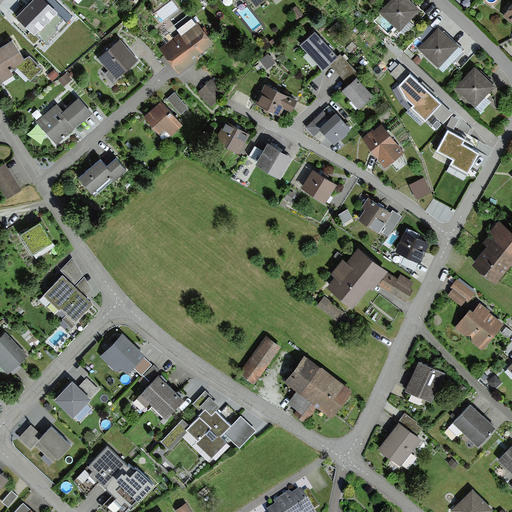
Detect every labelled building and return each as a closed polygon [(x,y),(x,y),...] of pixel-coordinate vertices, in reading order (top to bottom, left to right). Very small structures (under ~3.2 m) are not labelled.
[(40,0),(34,0),(19,17),(37,33),(55,13),(40,0)] [(400,30),(417,11),(405,0),(392,0),(381,12),(400,30)] [(160,48),(178,70),(212,44),(194,22),(160,48)] [(437,66),(455,47),(438,31),(420,50),(437,66)] [(337,59),(312,33),(300,44),(324,69),(330,64),(347,82),(355,74),(340,57),(337,59)] [(11,42),(0,48),(0,81),(0,82),(15,72),(26,83),(40,70),(29,58),(24,63),(11,42)] [(117,42),(99,59),(116,77),(135,60),(117,42)] [(474,105),(491,86),(475,70),(457,89),(474,105)] [(412,107),(426,119),(442,102),(410,73),(401,83),(406,94),(415,103),(412,107)] [(360,106),(371,95),(357,80),(346,90),(360,106)] [(199,93),(211,105),(223,93),(211,81),(199,93)] [(267,86),(258,103),(279,114),(283,106),(291,111),(296,102),(267,86)] [(173,93),(145,118),(159,133),(165,128),(170,133),(179,124),(174,119),(187,107),(173,93)] [(55,106),(38,122),(57,142),(88,113),(77,101),(63,114),(55,106)] [(333,143),(348,130),(335,116),(329,121),(323,113),(314,121),(333,143)] [(238,153),(247,136),(231,127),(221,143),(238,153)] [(400,153),(381,128),(365,140),(385,165),(400,153)] [(451,162),(468,171),(479,150),(463,141),(465,137),(449,128),(438,149),(454,157),(451,162)] [(258,161),(280,173),(290,155),(269,142),(258,161)] [(98,161),(78,178),(92,194),(111,177),(113,180),(124,171),(115,159),(104,168),(98,161)] [(0,168),(0,186),(6,197),(18,190),(3,167),(0,168)] [(303,188),(325,201),(335,185),(313,172),(303,188)] [(416,197),(429,192),(423,179),(411,184),(416,197)] [(360,219),(375,231),(389,212),(373,201),(360,219)] [(491,244),(475,265),(496,281),(511,260),(511,234),(500,225),(487,241),(491,244)] [(39,226),(22,237),(34,256),(51,244),(39,226)] [(397,250),(418,262),(428,243),(407,232),(397,250)] [(387,270),(358,247),(346,261),(342,258),(330,273),(334,277),(326,286),(351,307),(368,287),(371,289),(386,272),(387,270)] [(377,284),(406,302),(408,298),(410,300),(412,296),(411,295),(413,290),(410,289),(413,283),(400,274),(398,278),(386,272),(377,284)] [(92,303),(61,275),(45,294),(76,321),(92,303)] [(462,306),(474,291),(458,279),(447,294),(462,306)] [(317,306),(337,321),(343,312),(324,297),(317,306)] [(481,346),(499,324),(478,307),(460,328),(481,346)] [(258,377),(281,346),(266,335),(243,366),(258,377)] [(23,355),(5,336),(0,340),(0,364),(6,371),(23,355)] [(142,355),(122,336),(102,357),(116,369),(120,365),(127,371),(142,355)] [(351,390),(303,355),(283,383),(297,393),(286,409),(305,422),(316,407),(331,417),(351,390)] [(418,365),(407,389),(429,400),(441,375),(418,365)] [(180,401),(156,378),(142,393),(166,415),(180,401)] [(87,398),(71,383),(55,399),(72,414),(87,398)] [(478,444),(493,428),(468,405),(453,422),(478,444)] [(204,410),(186,430),(197,441),(195,443),(210,457),(225,441),(219,436),(230,424),(215,411),(211,416),(204,410)] [(404,413),(379,446),(399,461),(416,438),(413,436),(419,428),(415,424),(416,422),(404,413)] [(70,445),(51,427),(37,441),(56,459),(70,445)] [(511,446),(501,458),(511,469),(511,446)] [(134,472),(106,447),(88,467),(93,471),(89,475),(95,480),(96,479),(116,497),(115,498),(121,504),(124,501),(129,506),(151,483),(136,469),(134,472)] [(0,502),(6,507),(17,496),(11,490),(0,502)] [(487,511),(490,510),(472,492),(453,510),(454,511),(487,511)] [(281,499),(289,511),(311,511),(299,493),(291,499),(288,495),(281,499)] [(289,511),(281,499),(275,503),(277,507),(269,511),(289,511)]
